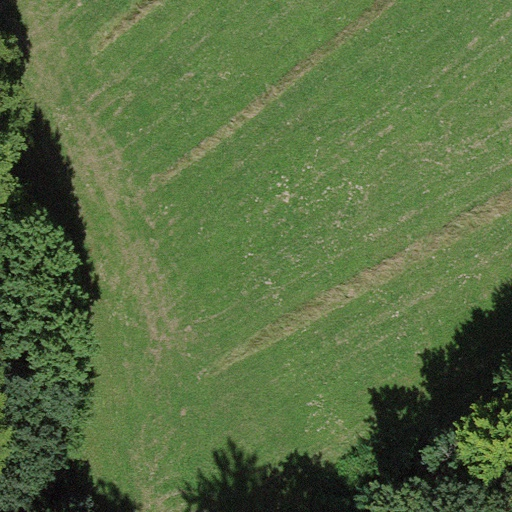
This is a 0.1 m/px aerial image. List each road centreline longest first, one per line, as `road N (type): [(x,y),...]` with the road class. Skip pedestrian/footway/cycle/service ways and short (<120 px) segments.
road 1 (track): [(511,356),(203,511)]
road 2 (track): [(58,511),(0,362)]
